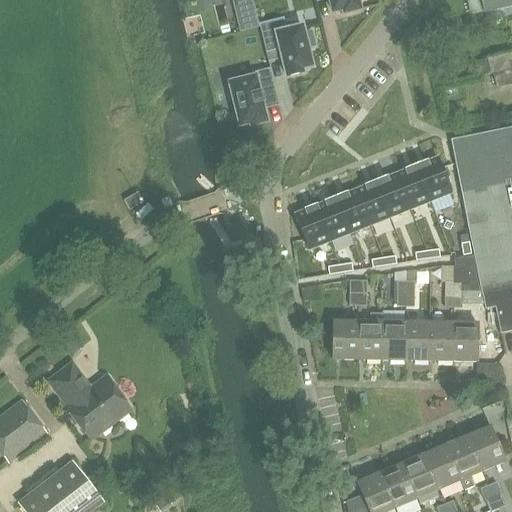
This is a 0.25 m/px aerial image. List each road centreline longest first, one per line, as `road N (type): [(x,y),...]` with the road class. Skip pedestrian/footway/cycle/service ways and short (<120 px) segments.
road 1 (residential): [(327,511),(261,183)]
road 2 (residential): [(261,183),(410,0)]
road 3 (unclassified): [(0,350),(168,220)]
